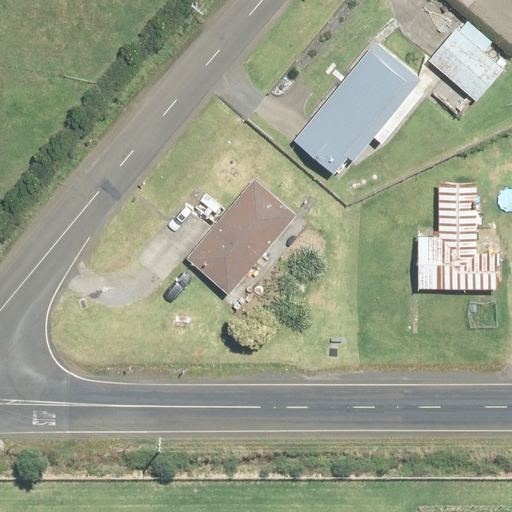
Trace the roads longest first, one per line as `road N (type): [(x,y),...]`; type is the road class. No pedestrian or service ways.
road 1 (tertiary): [(511,408),(0,404)]
road 2 (unclassified): [(266,0),(0,316)]
